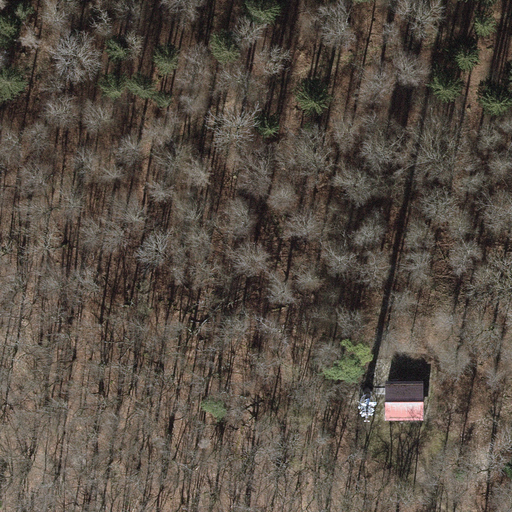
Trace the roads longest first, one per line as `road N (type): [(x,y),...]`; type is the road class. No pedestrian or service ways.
road 1 (track): [(511,16),(482,18),(257,98),(0,229)]
road 2 (track): [(0,356),(92,511)]
